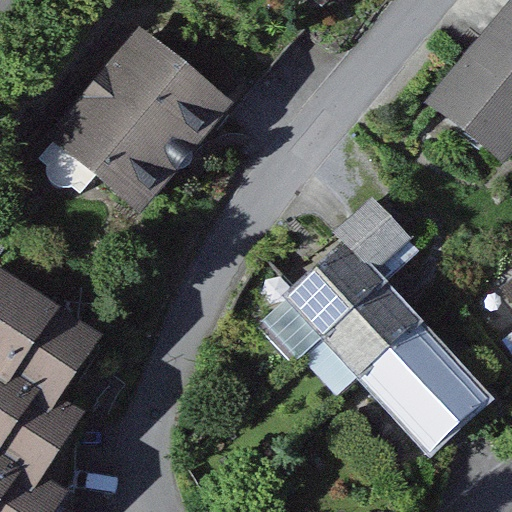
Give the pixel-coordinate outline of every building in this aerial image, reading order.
[(335,0),(314,0),(326,11),(335,0)] [(511,169),(511,6),(430,108),(510,172),(511,169)] [(232,117),(258,84),(195,34),(169,67),(232,117)] [(223,127),(131,42),(42,139),(134,223),(223,127)] [(494,400),(340,254),(281,316),(435,462),(494,400)] [(104,349),(0,281),(0,372),(62,413),(104,349)] [(62,413),(0,372),(0,463),(38,489),(80,425),(62,413)] [(38,489),(0,463),(0,511),(58,511),(63,505),(38,489)]
